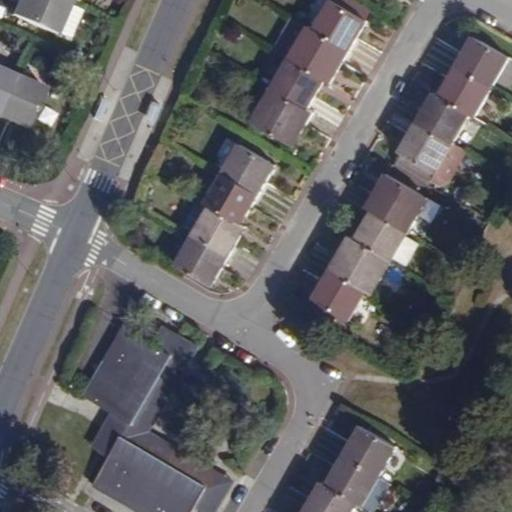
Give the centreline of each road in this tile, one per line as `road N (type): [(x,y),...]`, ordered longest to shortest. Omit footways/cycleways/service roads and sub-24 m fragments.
road 1 (residential): [(439,0),(236,328)]
road 2 (residential): [(176,0),(73,240)]
road 3 (residential): [(236,328),(317,374),(245,511)]
road 4 (residential): [(73,240),(236,328)]
road 5 (residential): [(73,240),(0,410)]
